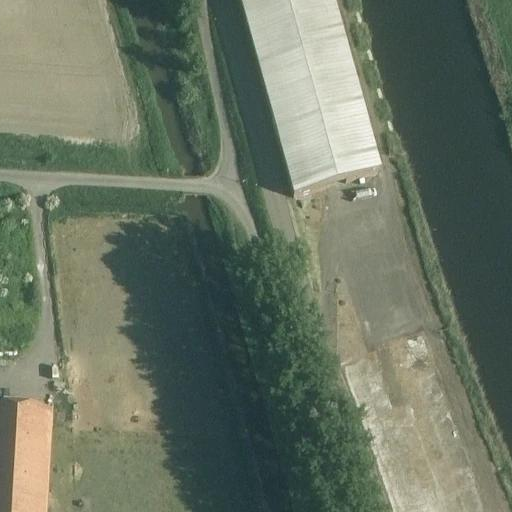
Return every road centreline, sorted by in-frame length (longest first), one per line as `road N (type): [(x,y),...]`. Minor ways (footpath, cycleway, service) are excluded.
road 1 (unclassified): [(230,190),(322,421),(344,452)]
road 2 (unclassified): [(344,452),(271,188)]
road 3 (unclassified): [(230,190),(0,179)]
road 4 (unclassified): [(219,0),(271,188)]
road 5 (residential): [(199,0),(231,152),(230,190)]
